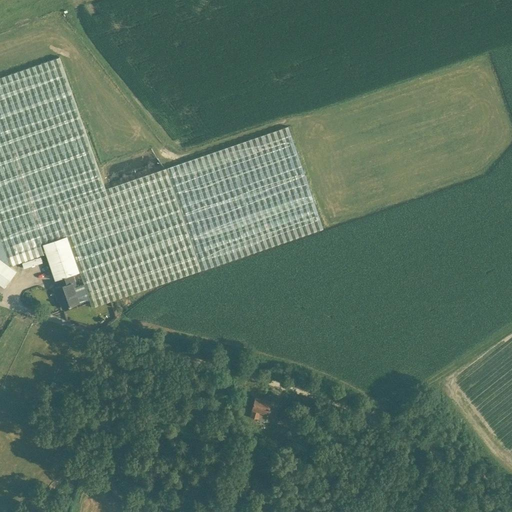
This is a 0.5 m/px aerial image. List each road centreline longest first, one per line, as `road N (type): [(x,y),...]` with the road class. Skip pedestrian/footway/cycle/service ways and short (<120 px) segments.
road 1 (track): [(251,376),(370,416),(511,489)]
road 2 (unclassified): [(251,376),(0,301)]
